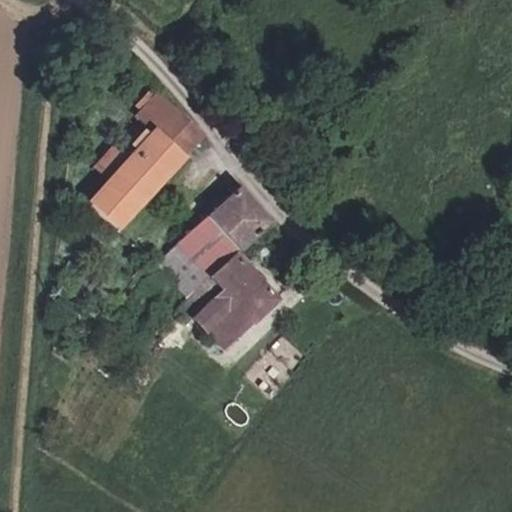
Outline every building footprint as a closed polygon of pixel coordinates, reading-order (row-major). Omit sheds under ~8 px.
[(148,126),(126,156),(105,184),(85,211),(114,231),(195,128),(192,124),(148,92),(129,114),(148,126)] [(105,184),(126,156),(108,142),(86,171),(105,184)] [(159,264),(188,297),(226,256),(231,251),(235,247),(261,219),(258,216),(254,211),(232,183),(159,264)] [(511,188),(504,186),(486,242),(511,250),(511,188)] [(226,256),(188,297),(204,313),(191,326),(221,355),(272,304),(226,256)] [(183,302),(172,314),(187,330),(191,326),(204,313),(188,297),(183,302)]
